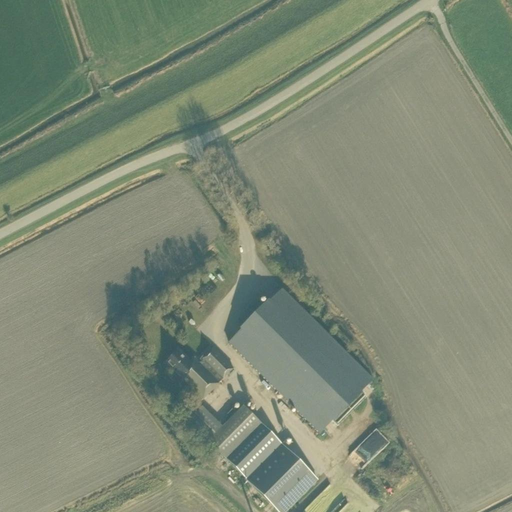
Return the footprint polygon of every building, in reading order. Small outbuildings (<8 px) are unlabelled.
[(229,343),(319,435),(332,422),(337,427),(365,399),(360,394),(373,381),(283,290),(265,308),(259,302),(241,319),(247,326),(229,343)] [(219,384),(218,383),(233,369),(212,347),(198,361),(195,358),(189,363),(177,351),(165,363),(183,381),(181,383),(201,402),(219,384)] [(194,428),(208,414),(202,407),(187,422),(194,428)] [(243,407),(208,443),(225,460),(261,424),(243,407)] [(261,424),(225,460),(246,481),(282,445),(261,424)] [(276,511),(284,511),(317,480),(282,445),(246,481),(276,511)]
